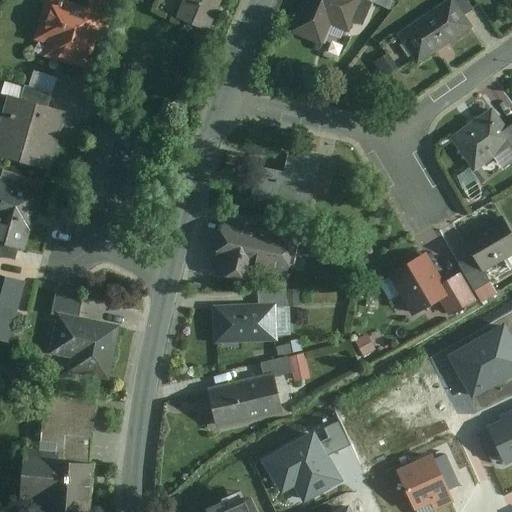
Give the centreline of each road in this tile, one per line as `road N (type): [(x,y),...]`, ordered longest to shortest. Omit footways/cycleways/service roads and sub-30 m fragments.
road 1 (residential): [(143,511),(142,423),(171,270)]
road 2 (residential): [(171,270),(90,248),(122,144)]
road 3 (residential): [(171,270),(225,99)]
road 4 (residential): [(225,99),(387,140)]
road 5 (residential): [(387,140),(511,53)]
